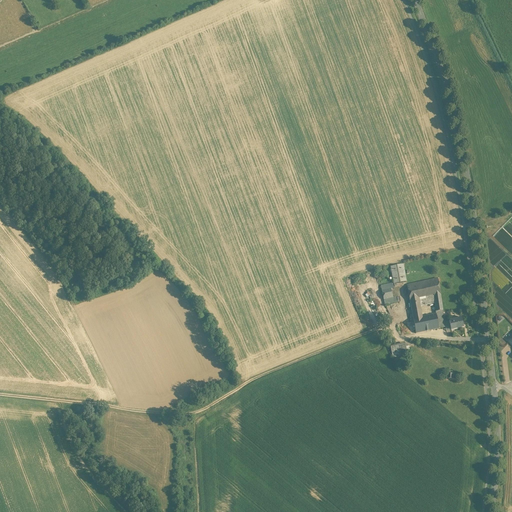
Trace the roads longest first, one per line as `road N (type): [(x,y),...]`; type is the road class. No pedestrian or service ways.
road 1 (track): [(381,328),(256,377),(190,413),(0,394)]
road 2 (tertiary): [(491,378),(461,173),(411,0)]
road 3 (tertiary): [(486,511),(491,378)]
